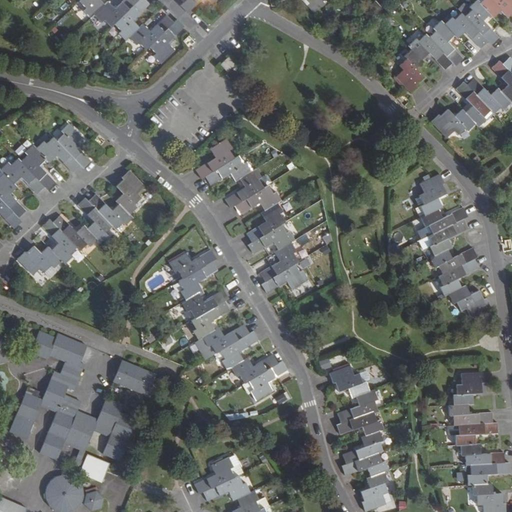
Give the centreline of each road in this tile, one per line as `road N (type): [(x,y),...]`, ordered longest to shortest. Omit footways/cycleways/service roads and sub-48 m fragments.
road 1 (residential): [(130,146),(195,202),(295,360),(352,511)]
road 2 (residential): [(407,119),(339,57),(248,5)]
road 3 (unclassified): [(3,275),(28,225),(130,146)]
road 4 (residential): [(498,262),(474,190),(407,119)]
road 5 (unclassified): [(511,43),(468,64),(407,119)]
